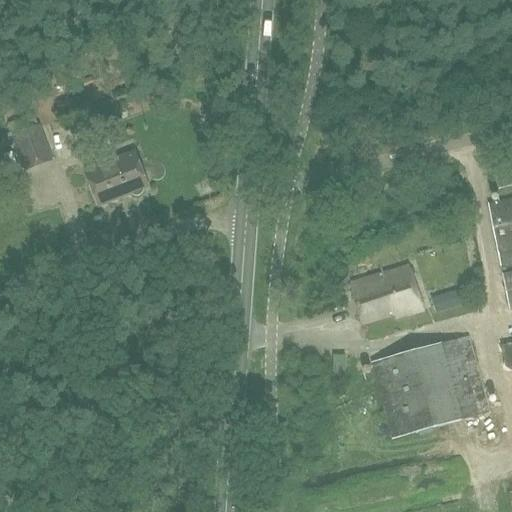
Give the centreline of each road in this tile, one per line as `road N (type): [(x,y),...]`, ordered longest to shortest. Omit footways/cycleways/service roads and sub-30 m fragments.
road 1 (primary): [(225,511),(248,187)]
road 2 (unclassified): [(248,187),(288,185),(511,129)]
road 3 (track): [(0,294),(245,213)]
road 4 (primary): [(248,187),(262,0)]
